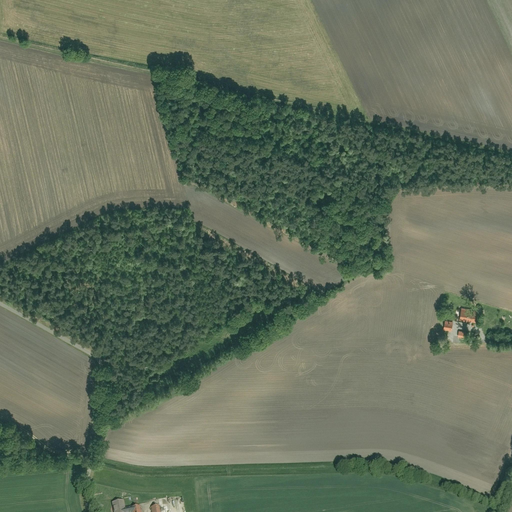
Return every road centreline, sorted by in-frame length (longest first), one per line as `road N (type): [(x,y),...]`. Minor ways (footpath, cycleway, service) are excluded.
road 1 (track): [(511,156),(0,32)]
road 2 (track): [(94,438),(118,396),(166,364),(390,259),(402,244),(395,213),(433,136)]
road 3 (unclassified): [(0,303),(104,369),(85,491),(89,511)]
